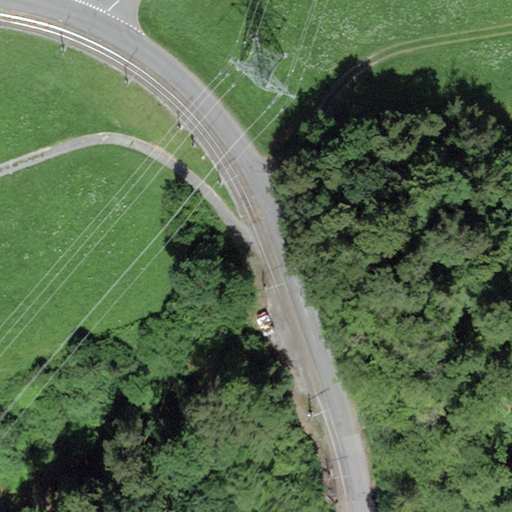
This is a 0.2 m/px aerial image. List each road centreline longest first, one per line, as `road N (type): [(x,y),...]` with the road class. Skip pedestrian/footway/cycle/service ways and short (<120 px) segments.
road 1 (tertiary): [(96,22),(187,83),(256,175),(345,414),(360,511)]
road 2 (track): [(276,224),(239,230),(171,162),(122,140),(71,145),(0,171)]
road 3 (track): [(511,28),(376,57),(331,94),(259,183)]
